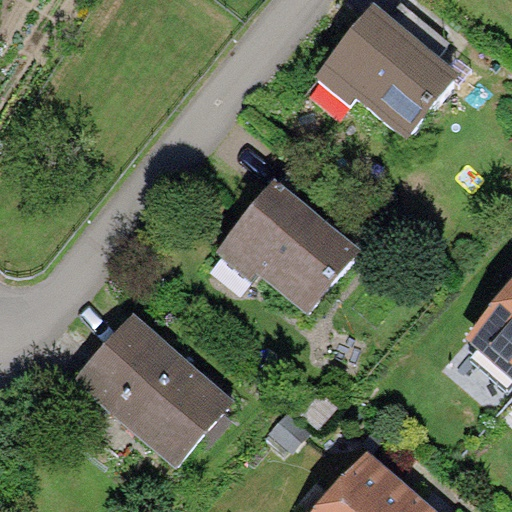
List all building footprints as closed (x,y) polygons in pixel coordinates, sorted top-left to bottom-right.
[(511,0),(495,0),(511,14),(511,0)] [(322,97),(405,160),(459,89),(436,71),(454,46),(409,12),(395,31),(380,20),(322,97)] [(310,333),(365,265),(324,231),(343,207),(302,173),(227,266),(310,333)] [(511,311),(471,356),(511,392),(511,311)] [(240,422),(138,329),(82,389),(184,482),(240,422)] [(418,511),(372,471),(334,511),(418,511)]
